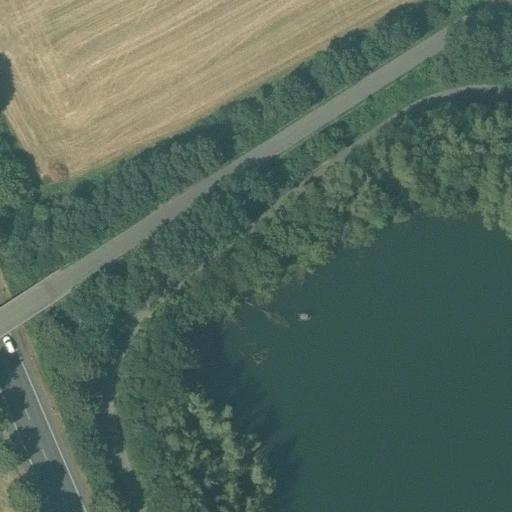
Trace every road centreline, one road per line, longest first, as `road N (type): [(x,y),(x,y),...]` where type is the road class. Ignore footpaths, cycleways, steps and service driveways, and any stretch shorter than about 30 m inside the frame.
road 1 (unclassified): [(64,283),(511,0)]
road 2 (primary): [(0,349),(68,511)]
